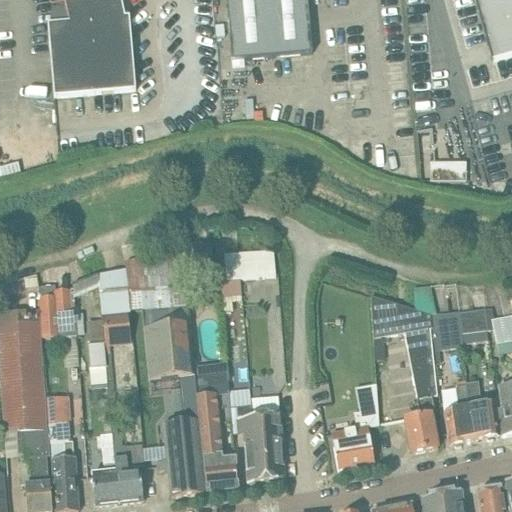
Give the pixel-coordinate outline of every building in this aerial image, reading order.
[(52,0),(54,5),(58,4),(62,24),(47,25),(54,99),(135,92),(129,18),(125,19),(120,0),(52,0)] [(307,0),(310,0),(226,0),(232,62),(312,55),(307,0)] [(511,0),(473,0),(492,64),(511,57),(511,0)] [(465,165),(429,165),(429,184),(465,184),(465,165)] [(209,244),(183,247),(185,269),(211,266),(209,244)] [(179,380),(193,378),(188,326),(180,247),(125,264),(126,272),(130,313),(141,311),(149,383),(179,380)] [(273,253),(224,257),(226,283),(275,279),(273,253)] [(126,272),(98,276),(99,284),(102,320),(102,324),(104,346),(104,348),(130,346),(128,318),(130,318),(130,313),(126,272)] [(98,276),(91,279),(72,287),(73,295),(99,284),(98,276)] [(54,287),(38,288),(39,296),(40,296),(41,299),(55,298),(54,292),(55,292),(55,287),(54,287)] [(430,289),(414,291),(416,313),(430,317),(435,316),(430,289)] [(40,299),(41,319),(42,339),(57,338),(56,316),(70,316),(68,291),(55,292),(54,292),(55,298),(41,299),(40,299)] [(320,324),(340,323),(355,322),(357,346),(349,346),(350,369),(353,408),(354,408),(357,424),(349,426),(350,433),(331,437),(337,473),(374,466),(368,431),(378,429),(373,342),(370,299),(319,301),(320,324)] [(395,306),(370,299),(373,342),(404,336),(430,331),(431,331),(430,317),(416,313),(409,311),(395,306)] [(0,314),(0,364),(4,436),(48,432),(38,312),(0,314)] [(492,312),(459,316),(462,338),(494,334),(493,324),(492,312)] [(462,338),(459,316),(431,319),(435,353),(463,350),(462,338)] [(511,319),(493,324),(494,334),(498,349),(511,345),(511,319)] [(404,336),(416,403),(420,418),(404,421),(411,456),(437,451),(431,417),(435,417),(432,400),(437,399),(430,331),(404,336)] [(104,346),(88,347),(92,391),(107,390),(104,348),(104,346)] [(491,405),(482,407),(479,386),(467,387),(467,388),(470,410),(475,443),(498,438),(491,405)] [(456,390),(458,412),(443,415),(449,449),(475,443),(470,410),(467,388),(456,390)] [(511,437),(511,390),(500,392),(503,410),(498,411),(502,439),(511,437)] [(101,392),(89,393),(90,402),(102,401),(101,392)] [(221,462),(214,396),(197,399),(200,423),(205,475),(207,495),(238,492),(235,461),(221,462)] [(284,482),(279,414),(253,418),(252,408),(236,410),(238,437),(243,436),(247,487),(248,487),(284,482)] [(349,408),(326,409),(326,417),(350,415),(349,408)] [(196,424),(179,426),(164,427),(164,433),(165,435),(156,436),(159,464),(167,463),(172,500),(205,496),(196,424)] [(50,458),(48,433),(22,435),(24,460),(29,460),(31,487),(26,487),(27,511),(51,511),(50,486),(49,486),(47,459),(50,458)] [(112,451),(118,507),(143,504),(140,472),(127,474),(125,449),(112,451)] [(118,507),(112,451),(102,452),(104,476),(92,477),(95,509),(118,507)] [(78,511),(77,494),(75,460),(52,462),(55,511),(78,511)] [(481,511),(505,511),(502,490),(478,493),(480,508),(479,508),(479,510),(481,510),(481,511)] [(464,511),(461,493),(445,496),(447,511),(464,511)] [(447,511),(445,496),(421,500),(422,511),(447,511)]
